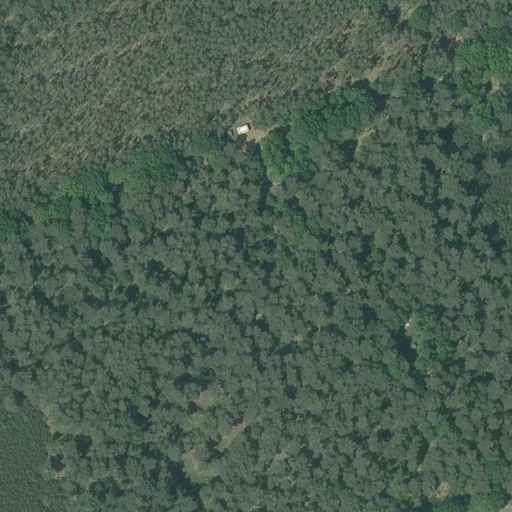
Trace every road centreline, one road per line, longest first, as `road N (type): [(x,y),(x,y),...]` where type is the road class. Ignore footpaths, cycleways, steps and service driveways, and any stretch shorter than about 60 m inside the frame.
road 1 (track): [(0,230),(511,58)]
road 2 (track): [(250,147),(511,505)]
